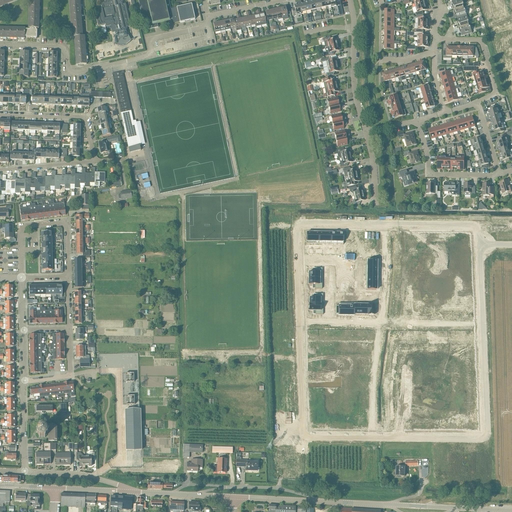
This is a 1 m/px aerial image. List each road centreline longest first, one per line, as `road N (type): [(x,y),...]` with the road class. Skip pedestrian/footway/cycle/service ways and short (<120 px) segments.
road 1 (residential): [(376,223),(296,222),(301,438),(488,441),(479,224),(382,223)]
road 2 (tertiary): [(511,510),(316,501)]
road 3 (residential): [(147,56),(65,72),(66,47),(0,46)]
road 4 (residential): [(68,276),(67,226),(58,221),(20,226),(21,277)]
road 5 (unclassified): [(365,132),(353,87),(349,0)]
road 6 (residential): [(94,161),(81,118),(0,115)]
road 7 (residential): [(417,121),(427,174),(498,174)]
road 8 (residential): [(195,494),(268,487),(316,501)]
road 9 (residential): [(434,39),(481,40),(496,92),(477,102)]
